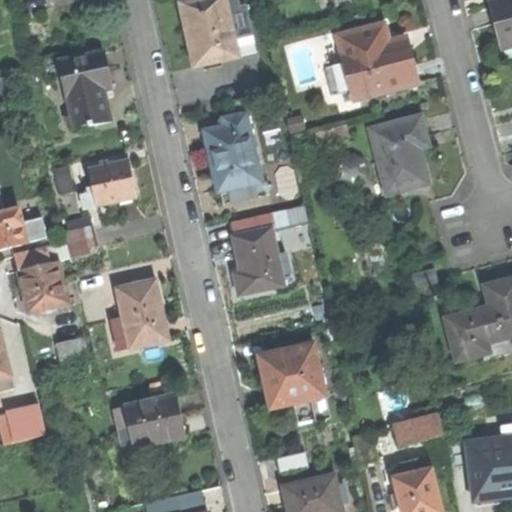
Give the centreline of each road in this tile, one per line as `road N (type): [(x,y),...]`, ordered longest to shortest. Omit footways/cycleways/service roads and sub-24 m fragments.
road 1 (residential): [(249,511),(133,0)]
road 2 (residential): [(443,0),(491,187),(511,203)]
